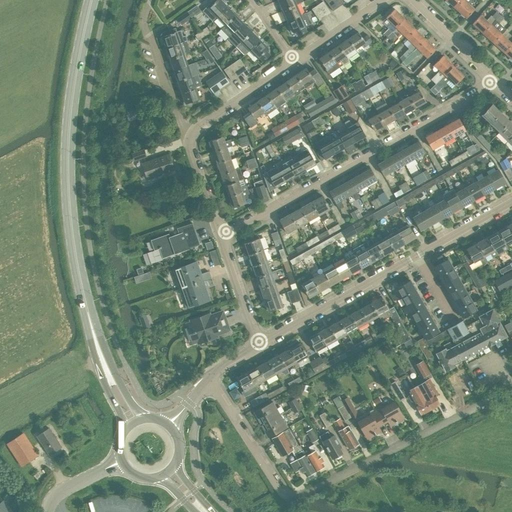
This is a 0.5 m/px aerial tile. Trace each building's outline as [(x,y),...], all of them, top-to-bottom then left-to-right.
[(207,7),(202,12),(212,21),(216,17),(225,8),(227,7),(224,4),(225,3),(222,0),(216,0),(208,8),(207,7)] [(301,0),(277,0),(278,0),(279,4),(278,5),(281,12),(296,5),(302,2),(301,0)] [(324,0),(325,0),(332,12),(338,8),(332,0),(324,0)] [(445,0),(455,9),(463,0),(445,0)] [(474,0),(473,0),(463,0),(455,9),(466,19),(474,10),(469,5),(474,0)] [(317,6),(325,17),(330,13),(322,2),(317,6)] [(287,21),(301,16),(296,5),(281,12),(284,18),(286,18),(287,21)] [(187,12),(191,18),(200,11),(197,6),(187,12)] [(325,17),(317,6),(311,10),(319,21),(325,17)] [(225,8),(216,17),(224,26),(225,25),(236,14),(231,9),(230,10),(227,7),(225,8)] [(390,22),(385,27),(391,32),(392,32),(397,27),(404,19),(394,9),(386,18),(390,22)] [(191,18),(187,12),(178,19),(181,24),(191,18)] [(492,17),(495,20),(500,15),(496,12),(492,17)] [(307,32),(304,27),(311,24),(306,13),(301,16),(287,21),(289,25),(287,26),(291,33),(295,31),(297,36),(307,32)] [(225,25),(224,26),(233,34),(234,32),(243,23),(240,21),(242,20),(236,14),(225,25)] [(483,34),(491,25),(495,20),(492,17),(491,16),(486,21),(480,15),(472,24),(483,34)] [(500,15),(495,20),(499,23),(503,18),(500,15)] [(391,32),(396,37),(401,33),(406,38),(415,29),(404,19),(397,27),(392,32),(391,32)] [(495,20),(491,25),(483,34),(493,43),(501,34),(496,30),(500,25),(499,23),(495,20)] [(233,34),(228,39),(236,47),(241,42),(253,31),(247,25),(246,27),(243,23),(234,32),(233,34)] [(200,31),(204,36),(209,32),(206,27),(200,31)] [(415,29),(406,38),(411,43),(407,47),(408,49),(412,52),(416,48),(425,39),(415,29)] [(176,32),(160,37),(163,45),(164,44),(166,48),(180,43),(187,41),(186,35),(183,36),(181,30),(176,32)] [(204,36),(200,31),(194,36),(198,41),(204,36)] [(241,42),(236,47),(244,55),(249,51),(260,40),(257,37),(258,36),(253,31),(241,42)] [(358,32),(348,39),(355,50),(361,45),(363,48),(372,42),(367,35),(362,39),(358,32)] [(511,35),(507,40),(501,34),(493,43),(504,53),(511,44),(511,35)] [(348,39),(338,46),(345,56),(348,60),(357,53),(355,50),(348,39)] [(407,57),(402,62),(406,66),(415,56),(416,57),(421,52),(427,58),(436,50),(425,39),(416,48),(412,52),(413,52),(410,55),(410,54),(407,57)] [(260,40),(249,51),(258,59),(259,58),(263,62),(270,55),(266,51),(269,48),(264,42),(263,43),(260,40)] [(167,52),(166,53),(168,60),(184,55),(185,54),(190,52),(186,41),(180,43),(166,48),(167,52)] [(212,54),(217,51),(213,45),(208,48),(212,54)] [(338,46),(329,52),(339,67),(343,64),(343,65),(349,61),(348,60),(345,56),(338,46)] [(408,49),(402,55),(405,58),(412,52),(408,49)] [(206,59),(210,56),(206,50),(201,53),(205,59),(206,59)] [(217,51),(212,54),(216,60),(221,57),(217,51)] [(329,52),(319,59),(326,69),(325,70),(329,75),(339,67),(329,52)] [(184,55),(168,60),(171,67),(172,66),(173,70),(188,65),(184,55)] [(206,59),(205,59),(209,65),(214,61),(210,56),(206,59)] [(440,71),(431,80),(435,83),(435,84),(453,66),(443,56),(434,65),(440,71)] [(240,59),(229,66),(237,78),(244,73),(247,77),(250,75),(240,59)] [(393,68),(397,63),(392,60),(388,65),(393,68)] [(175,74),(173,75),(176,82),(197,75),(200,74),(196,63),(188,65),(173,70),(175,74)] [(229,66),(224,70),(231,82),(237,78),(229,66)] [(435,84),(430,90),(434,94),(435,95),(441,89),(441,88),(449,80),(454,85),(463,76),(453,66),(435,84)] [(303,86),(305,89),(314,82),(317,86),(323,82),(314,70),(309,73),(305,68),(296,75),(303,86)] [(375,70),(371,72),(375,80),(380,78),(375,70)] [(399,71),(395,73),(400,81),(404,78),(399,71)] [(216,75),(224,87),(229,83),(221,72),(216,75)] [(368,85),(375,80),(371,72),(363,77),(368,85)] [(197,75),(176,82),(178,89),(180,89),(181,93),(195,88),(201,86),(197,75)] [(224,87),(216,75),(205,83),(213,94),(224,87)] [(286,82),(296,96),(300,93),(298,89),(303,86),(296,75),(286,82)] [(385,79),(389,87),(394,84),(389,76),(385,79)] [(389,87),(385,79),(381,81),(386,89),(389,87)] [(350,83),(355,92),(360,89),(355,80),(350,83)] [(296,96),(286,82),(276,88),(284,99),(286,103),(296,96)] [(342,85),(333,90),(339,101),(348,96),(342,85)] [(183,96),(181,97),(184,104),(199,99),(195,88),(181,93),(183,96)] [(274,106),(284,99),(276,88),(267,95),(274,106)] [(368,88),(365,90),(369,98),(373,96),(368,88)] [(365,100),(369,98),(365,90),(361,92),(365,100)] [(409,97),(415,108),(426,102),(419,91),(409,97)] [(356,105),(365,101),(361,94),(353,99),(356,105)] [(257,102),(264,112),(266,115),(276,109),(274,106),(267,95),(257,102)] [(323,100),(316,104),(320,112),(327,107),(336,103),(332,95),(323,100)] [(415,108),(409,97),(399,103),(405,114),(415,108)] [(343,103),(349,114),(356,110),(350,100),(343,103)] [(264,112),(257,102),(247,109),(249,112),(242,117),(250,128),(257,123),(255,119),(264,112)] [(388,109),(395,120),(405,114),(399,103),(388,109)] [(316,104),(306,110),(310,117),(320,112),(316,104)] [(490,124),(501,113),(492,105),(482,116),(490,124)] [(339,115),(335,107),(331,109),(336,117),(339,115)] [(395,120),(388,109),(378,114),(384,125),(395,120)] [(129,121),(141,116),(139,110),(126,114),(129,121)] [(499,133),(510,122),(501,113),(490,124),(499,133)] [(295,116),(300,123),(304,121),(299,114),(295,116)] [(384,125),(378,114),(368,120),(374,131),(384,125)] [(146,139),(161,134),(155,115),(140,120),(146,139)] [(285,122),(290,129),(294,126),(300,123),(295,116),(285,122)] [(319,116),(315,119),(319,126),(323,124),(319,116)] [(315,129),(319,126),(315,119),(310,121),(315,129)] [(458,119),(450,124),(447,125),(454,137),(465,131),(458,119)] [(349,120),(344,123),(349,131),(348,131),(355,142),(365,136),(358,122),(353,125),(351,125),(349,120)] [(290,129),(285,122),(281,124),(275,128),(279,135),(290,129)] [(508,141),(511,137),(511,123),(510,122),(499,133),(508,141)] [(443,143),(449,140),(454,137),(447,125),(437,132),(443,143)] [(473,125),(469,129),(477,138),(481,134),(473,125)] [(282,137),(286,145),(304,136),(299,127),(282,137)] [(335,131),(325,137),(326,139),(328,142),(334,154),(344,148),(338,137),(335,131)] [(338,137),(344,148),(355,142),(348,131),(338,137)] [(432,149),(441,145),(443,143),(437,132),(426,138),(432,149)] [(489,144),(489,143),(481,134),(477,138),(485,147),(487,146),(486,144),(488,143),(489,144)] [(223,137),(209,141),(213,153),(227,148),(230,147),(232,146),(230,140),(224,142),(223,137)] [(325,137),(315,143),(318,148),(324,159),(334,154),(328,142),(326,139),(325,137)] [(408,148),(415,159),(425,153),(419,142),(408,148)] [(493,156),(497,152),(489,143),(489,144),(488,143),(486,144),(487,146),(485,147),(493,156)] [(265,147),(271,157),(275,155),(269,145),(265,147)] [(227,148),(213,153),(217,164),(230,159),(228,152),(232,151),(230,147),(227,148)] [(398,153),(404,164),(415,159),(408,148),(398,153)] [(134,161),(146,157),(144,150),(132,154),(134,161)] [(476,156),(478,160),(486,155),(484,151),(476,156)] [(463,152),(452,158),(455,164),(466,158),(463,152)] [(497,152),(493,156),(498,161),(499,164),(502,162),(501,161),(503,159),(497,152)] [(299,159),(305,170),(316,164),(309,153),(299,159)] [(388,159),(394,170),(404,164),(398,153),(388,159)] [(147,180),(174,171),(169,154),(142,164),(147,180)] [(294,162),(290,156),(285,159),(286,160),(295,176),(305,170),(299,159),(294,162)] [(465,162),(468,166),(478,160),(476,156),(465,162)] [(230,159),(217,164),(221,174),(234,170),(230,159)] [(275,165),(276,167),(285,182),(295,176),(286,160),(285,159),(275,165)] [(394,170),(388,159),(378,165),(384,176),(394,170)] [(502,162),(499,164),(503,171),(508,168),(503,159),(501,161),(502,162)] [(455,168),(457,172),(468,166),(465,162),(455,168)] [(285,182),(276,167),(263,175),(268,189),(274,186),(274,187),(285,182)] [(234,170),(221,174),(225,186),(238,181),(242,180),(238,168),(234,170)] [(444,174),(447,178),(457,172),(455,168),(444,174)] [(511,179),(511,173),(509,168),(508,168),(503,171),(509,181),(511,179)] [(360,175),(366,186),(377,180),(370,169),(360,175)] [(423,172),(427,180),(431,178),(427,170),(423,172)] [(487,176),(495,189),(506,183),(498,170),(487,176)] [(434,180),(436,184),(447,178),(444,174),(434,180)] [(366,186),(360,175),(350,181),(356,192),(366,186)] [(495,189),(487,176),(477,182),(484,195),(495,189)] [(402,184),(407,192),(417,186),(412,178),(402,184)] [(238,181),(225,186),(228,197),(229,197),(243,192),(247,190),(246,186),(245,186),(242,180),(238,181)] [(423,186),(425,190),(436,184),(434,180),(423,186)] [(340,186),(346,198),(352,194),(355,200),(360,198),(356,192),(350,181),(340,186)] [(484,195),(477,182),(466,188),(474,201),(484,195)] [(407,192),(402,184),(399,186),(401,189),(394,193),(396,198),(407,192)] [(263,185),(255,188),(259,199),(267,196),(263,185)] [(148,199),(166,193),(163,186),(145,193),(148,199)] [(346,198),(340,186),(329,192),(339,210),(344,207),(340,201),(346,198)] [(413,192),(415,195),(425,190),(423,186),(413,192)] [(474,201),(466,188),(456,193),(456,194),(463,207),(474,201)] [(443,195),(445,199),(445,200),(452,213),(463,207),(456,194),(456,193),(453,189),(443,195)] [(185,204),(181,190),(180,191),(167,195),(159,198),(164,211),(172,208),(185,204)] [(229,197),(228,197),(232,208),(246,204),(244,200),(250,198),(247,190),(243,192),(229,197)] [(382,205),(389,201),(384,192),(377,196),(378,198),(382,205)] [(415,195),(413,192),(402,198),(404,202),(415,195)] [(319,216),(322,222),(328,218),(325,212),(330,210),(322,196),(312,202),(319,216)] [(374,200),(378,207),(382,205),(378,198),(374,200)] [(405,204),(402,198),(395,201),(398,207),(405,204)] [(452,213),(445,200),(434,206),(442,219),(452,213)] [(398,207),(395,201),(386,207),(384,208),(387,215),(389,214),(392,220),(402,214),(398,207)] [(319,216),(312,202),(301,208),(308,222),(319,216)] [(442,219),(434,206),(424,211),(431,225),(442,219)] [(308,222),(301,208),(290,214),(298,228),(308,222)] [(373,214),(375,217),(377,220),(387,215),(384,208),(373,214)] [(354,211),(358,219),(362,217),(358,209),(354,211)] [(431,225),(424,211),(413,218),(421,231),(431,225)] [(290,214),(279,220),(287,234),(298,228),(290,214)] [(363,220),(365,223),(375,217),(373,214),(363,220)] [(365,223),(363,220),(362,220),(352,225),(357,233),(356,233),(357,233),(363,229),(361,226),(365,223)] [(168,234),(151,240),(154,251),(151,252),(155,262),(163,260),(162,258),(174,254),(175,255),(200,246),(194,230),(192,223),(177,228),(179,234),(170,237),(168,234)] [(327,230),(329,235),(330,234),(340,229),(338,224),(327,230)] [(357,233),(352,225),(352,226),(342,232),(344,235),(344,236),(346,239),(356,233),(357,233)] [(397,231),(404,244),(415,238),(408,225),(397,231)] [(511,232),(508,226),(497,232),(505,245),(511,241),(511,232)] [(397,231),(395,228),(391,230),(393,233),(386,237),(394,250),(404,244),(397,231)] [(316,236),(318,241),(329,235),(327,230),(316,236)] [(493,234),(487,238),(494,250),(497,256),(507,250),(507,249),(505,245),(497,232),(496,230),(492,233),(493,234)] [(275,246),(281,244),(277,232),(271,234),(275,246)] [(331,237),(333,241),(344,236),(344,235),(342,232),(331,237)] [(318,241),(316,236),(306,242),(308,247),(318,241)] [(320,244),(323,247),(333,241),(331,237),(320,244)] [(376,243),(383,256),(394,250),(386,237),(376,243)] [(259,238),(244,243),(248,255),(263,250),(259,238)] [(487,238),(477,243),(487,261),(497,256),(494,250),(487,238)] [(376,243),(374,239),(363,245),(366,249),(365,249),(373,262),(383,256),(376,243)] [(308,247),(306,242),(294,248),(297,253),(308,247)] [(468,254),(464,256),(467,261),(472,270),(487,261),(477,243),(476,244),(476,242),(471,245),(472,246),(466,249),(468,254)] [(310,249),(312,253),(323,247),(320,244),(310,249)] [(299,256),(301,259),(312,253),(310,249),(299,256)] [(373,262),(365,249),(355,255),(362,268),(373,262)] [(263,250),(248,255),(252,266),(267,261),(263,250)] [(285,255),(280,256),(284,268),(289,266),(285,255)] [(355,255),(344,261),(352,274),(362,268),(355,255)] [(301,259),(299,256),(290,261),(292,265),(301,259)] [(448,259),(434,267),(439,276),(453,268),(448,259)] [(253,267),(251,267),(252,271),(254,270),(256,278),(271,273),(268,265),(271,264),(269,260),(267,261),(252,266),(253,267)] [(334,267),(341,280),(352,274),(344,261),(334,267)] [(180,289),(211,278),(208,272),(200,275),(196,262),(173,270),(180,289)] [(289,266),(284,268),(288,279),(293,278),(289,266)] [(341,280),(334,267),(323,273),(331,286),(341,280)] [(453,268),(439,276),(443,284),(457,276),(453,268)] [(271,273),(256,278),(258,282),(257,282),(257,284),(258,288),(260,289),(275,284),(273,278),(277,277),(275,271),(271,273)] [(331,286),(323,273),(312,279),(320,292),(331,286)] [(481,273),(475,276),(481,287),(487,284),(481,273)] [(501,291),(511,284),(506,274),(495,280),(501,291)] [(457,276),(443,284),(448,293),(462,285),(457,276)] [(211,278),(180,289),(186,308),(209,300),(205,288),(213,285),(211,278)] [(309,298),(320,292),(312,279),(302,285),(309,298)] [(397,288),(396,289),(401,297),(402,297),(415,289),(410,281),(397,288)] [(275,284),(260,289),(261,292),(262,293),(261,294),(261,295),(262,299),(263,300),(264,300),(279,295),(275,284)] [(462,285),(448,293),(453,301),(467,293),(462,285)] [(297,289),(290,291),(287,292),(291,304),(301,301),(297,289)] [(402,297),(401,297),(406,305),(407,305),(420,298),(415,289),(402,297)] [(467,293),(453,301),(458,309),(472,301),(467,293)] [(279,295),(264,300),(268,312),(283,307),(279,295)] [(399,331),(404,328),(399,318),(393,307),(389,309),(380,295),(376,297),(377,299),(371,303),(378,316),(381,322),(390,317),(399,331)] [(407,305),(406,305),(411,314),(412,313),(425,306),(420,298),(407,305)] [(472,301),(458,309),(462,318),(475,310),(476,310),(472,301)] [(378,316),(371,303),(370,302),(365,304),(366,306),(360,309),(368,322),(378,316)] [(412,313),(411,314),(415,322),(416,322),(429,315),(425,306),(412,313)] [(350,315),(358,328),(368,322),(360,309),(350,315)] [(458,323),(447,330),(450,336),(454,343),(456,346),(463,360),(489,346),(493,344),(503,339),(507,337),(492,310),(479,317),(480,319),(465,327),(464,324),(463,323),(462,323),(461,322),(460,322),(459,323),(458,323)] [(358,328),(350,315),(349,313),(345,315),(346,317),(339,321),(347,334),(358,328)] [(196,339),(198,344),(217,337),(216,335),(229,331),(225,319),(224,319),(212,323),(209,314),(190,321),(191,325),(187,327),(192,341),(196,339)] [(416,322),(415,322),(420,331),(421,330),(434,323),(429,315),(416,322)] [(347,334),(339,321),(329,327),(336,340),(347,334)] [(421,330),(420,331),(425,339),(426,339),(427,338),(439,331),(434,323),(421,330)] [(336,340),(329,327),(318,332),(326,346),(336,340)] [(404,328),(399,331),(400,334),(395,336),(400,345),(410,339),(404,328)] [(326,346),(318,332),(308,338),(315,352),(326,346)] [(364,340),(367,345),(373,342),(370,337),(364,340)] [(423,339),(417,342),(423,353),(423,352),(427,359),(432,356),(428,348),(424,340),(423,339)] [(367,345),(364,340),(353,345),(357,351),(367,345)] [(295,343),(289,346),(288,346),(289,347),(288,348),(289,349),(299,367),(304,364),(304,362),(309,360),(307,357),(307,356),(300,343),(296,345),(295,343)] [(445,349),(436,354),(445,371),(454,366),(453,365),(463,360),(456,346),(452,348),(449,343),(443,346),(445,349)] [(299,367),(289,349),(288,348),(284,350),(284,352),(279,355),(286,368),(292,365),(294,370),(299,367)] [(346,357),(343,353),(333,358),(335,363),(346,357)] [(268,361),(275,374),(280,372),(281,373),(284,374),(285,376),(289,373),(286,368),(279,355),(268,361)] [(315,360),(321,371),(326,368),(320,357),(315,360)] [(309,363),(315,374),(321,371),(315,360),(309,363)] [(275,374),(268,361),(258,367),(265,380),(275,374)] [(422,361),(414,366),(421,378),(422,378),(424,382),(417,386),(430,410),(440,405),(435,397),(438,395),(429,379),(427,380),(425,376),(429,374),(422,361)] [(247,372),(255,386),(265,380),(258,367),(247,372)] [(182,380),(188,376),(185,371),(179,375),(182,380)] [(257,390),(255,386),(247,372),(237,379),(244,391),(242,393),(244,397),(257,390)] [(388,385),(395,397),(402,393),(395,381),(388,385)] [(410,395),(408,396),(411,403),(414,402),(416,405),(421,415),(430,410),(417,386),(408,391),(410,395)] [(253,407),(264,401),(261,396),(250,401),(253,407)] [(332,400),(337,408),(343,405),(338,396),(332,400)] [(341,400),(343,405),(344,406),(348,414),(355,410),(347,396),(341,400)] [(291,408),(298,404),(295,398),(288,402),(291,408)] [(262,424),(279,414),(273,402),(255,412),(262,424)] [(374,409),(382,424),(387,421),(390,426),(403,419),(394,402),(381,409),(380,406),(374,409)] [(298,404),(291,408),(295,413),(301,409),(298,404)] [(348,414),(344,406),(343,405),(337,408),(344,421),(350,417),(348,414)] [(382,424),(374,409),(368,412),(370,415),(358,423),(367,439),(380,432),(377,426),(382,424)] [(358,416),(355,410),(348,414),(352,420),(358,416)] [(332,424),(325,412),(319,415),(326,428),(332,424)] [(279,414),(262,424),(269,437),(286,427),(279,414)] [(349,450),(358,444),(348,426),(344,428),(339,419),(333,423),(349,450)] [(318,439),(312,428),(307,432),(313,442),(318,439)] [(36,437),(44,448),(49,455),(61,447),(48,429),(36,437)] [(315,472),(306,456),(300,445),(298,446),(288,429),(272,439),(282,457),(291,451),(296,460),(290,464),(295,472),(299,469),(301,473),(303,472),(306,477),(315,472)] [(340,455),(342,454),(339,449),(341,448),(334,436),(330,437),(327,432),(319,437),(332,459),(335,457),(336,459),(341,456),(340,455)] [(7,444),(15,457),(21,466),(37,456),(23,434),(7,444)] [(306,456),(315,472),(324,466),(321,463),(323,462),(314,445),(309,448),(312,453),(306,456)]
